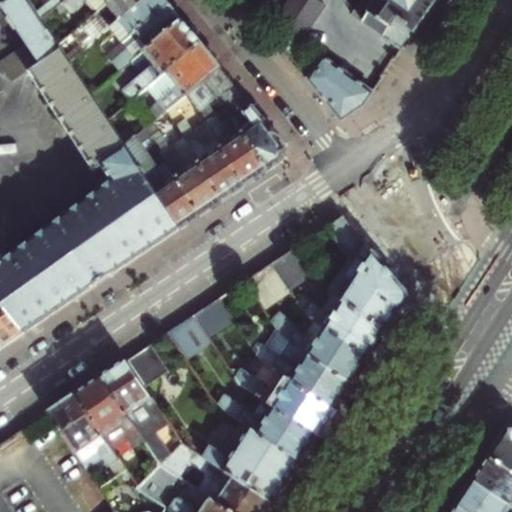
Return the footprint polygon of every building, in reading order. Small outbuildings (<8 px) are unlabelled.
[(0,297),(28,332),(108,279),(181,230),(126,147),(43,20),(38,13),(29,0),(6,0),(5,1),(11,11),(9,12),(14,20),(17,18),(50,69),(38,77),(103,177),(111,172),(119,183),(8,264),(0,254),(0,297)] [(56,9),(67,0),(54,0),(38,13),(43,20),(56,9)] [(98,13),(113,0),(67,0),(56,9),(61,15),(67,10),(71,15),(75,14),(83,8),(84,5),(88,1),(90,3),(88,4),(95,12),(97,11),(98,13)] [(117,24),(145,0),(113,0),(98,13),(86,23),(99,38),(117,24)] [(130,39),(171,6),(165,0),(145,0),(117,24),(130,39)] [(316,0),(292,0),(274,27),(299,44),(325,6),(316,0)] [(404,49),(437,0),(381,0),(366,23),(404,49)] [(133,63),(183,21),(177,14),(171,6),(130,39),(137,48),(116,65),(122,72),(133,63)] [(133,101),(148,89),(202,45),(192,32),(183,21),(133,63),(144,75),(125,91),(133,101)] [(167,113),(205,82),(222,68),(211,55),(202,45),(148,89),(167,113)] [(365,107),(374,94),(325,61),(311,82),(343,122),(365,107)] [(285,161),(286,146),(262,117),(222,68),(205,82),(216,99),(224,93),(242,118),(234,123),(270,171),(285,161)] [(205,126),(246,187),(263,175),(270,171),(234,123),(233,121),(221,128),(215,119),(205,126)] [(183,141),(223,202),(238,192),(246,187),(205,126),(192,135),(186,126),(177,132),(183,141)] [(167,166),(201,216),(213,209),(223,202),(183,141),(169,151),(159,135),(150,141),(167,166)] [(126,147),(181,230),(193,222),(201,216),(167,166),(158,171),(137,138),(126,147)] [(387,331),(410,295),(362,237),(345,217),(326,230),(348,258),(353,261),(331,292),(333,296),(337,298),(387,331)] [(270,268),(262,273),(280,300),(319,273),(302,246),(270,268)] [(262,273),(248,282),(267,310),(280,300),(262,273)] [(306,311),(319,320),(370,358),(380,342),(387,331),(337,298),(326,312),(315,304),(307,297),(306,296),(305,296),(304,296),(299,300),(306,311)] [(0,342),(4,348),(18,339),(28,332),(0,297),(0,342)] [(223,299),(197,316),(210,338),(237,321),(223,299)] [(284,334),(302,347),(352,384),(362,369),(370,358),(319,320),(307,336),(306,335),(304,334),(303,332),(282,314),(281,313),(279,314),(274,320),(279,327),(284,334)] [(197,316),(171,333),(189,360),(214,344),(210,338),(197,316)] [(264,363),(266,364),(336,410),(346,395),(352,384),(302,347),(284,334),(279,327),(265,347),(262,344),(254,334),(248,338),(264,363)] [(127,363),(146,392),(170,376),(151,347),(127,363)] [(145,444),(161,469),(172,459),(161,442),(174,433),(146,392),(127,363),(116,370),(103,379),(145,444)] [(238,380),(266,400),(319,436),(326,424),(336,410),(266,364),(258,378),(245,370),(241,370),(237,377),(238,380)] [(77,396),(114,451),(129,441),(135,451),(145,444),(103,379),(91,387),(77,396)] [(232,416),(245,425),(302,462),(311,449),(319,436),(266,400),(256,415),(251,412),(252,410),(228,394),(221,405),(232,416)] [(64,405),(50,414),(87,471),(103,460),(116,479),(127,472),(114,451),(77,396),(64,405)] [(205,461),(210,464),(273,505),(292,477),(302,462),(245,425),(232,445),(241,451),(232,464),(228,461),(227,457),(213,448),(205,461)] [(511,431),(509,432),(501,445),(492,458),(511,471),(511,431)] [(190,439),(184,448),(198,457),(204,448),(190,439)] [(211,486),(204,496),(228,511),(269,511),(273,505),(210,464),(205,461),(198,457),(184,448),(183,447),(172,459),(161,469),(182,482),(183,483),(190,473),(195,472),(210,481),(211,486)] [(483,472),(476,484),(511,508),(511,471),(492,458),(483,472)] [(137,492),(168,511),(228,511),(204,496),(194,490),(184,507),(171,499),(182,482),(161,469),(137,492)] [(468,496),(460,508),(467,511),(511,511),(511,508),(476,484),(468,496)]
